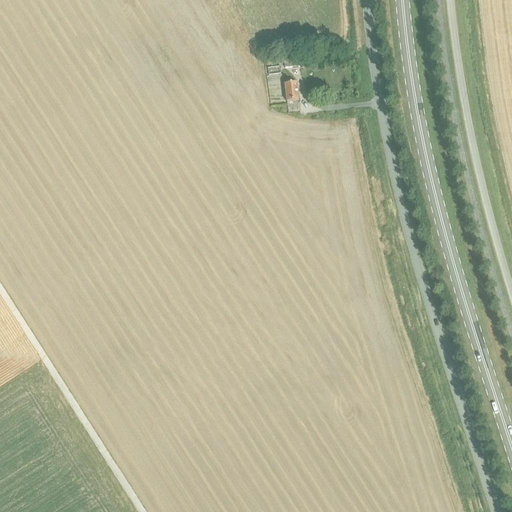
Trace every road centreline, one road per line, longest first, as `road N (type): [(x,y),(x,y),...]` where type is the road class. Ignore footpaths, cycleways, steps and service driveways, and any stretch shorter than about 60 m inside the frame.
road 1 (unclassified): [(495,511),(395,183),(366,0)]
road 2 (secondary): [(511,448),(428,169),(402,0)]
road 3 (unclassified): [(449,0),(478,171),(511,294)]
